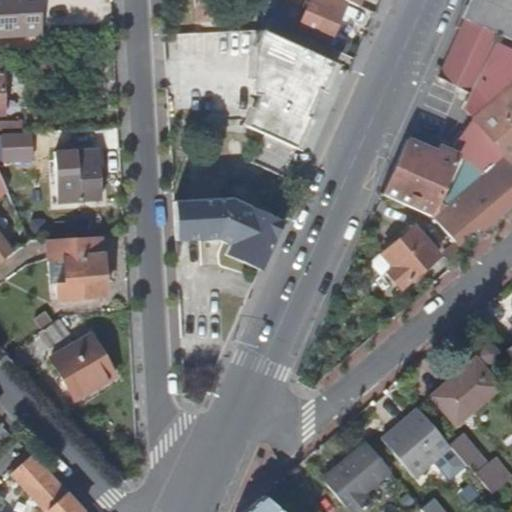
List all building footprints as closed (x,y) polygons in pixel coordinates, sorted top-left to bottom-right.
[(41,34),(38,0),(0,0),(0,19),(8,19),(9,36),(41,34)] [(219,12),(218,0),(195,0),(197,22),(212,21),(212,27),(231,26),(230,12),(219,12)] [(321,59),(341,14),(330,9),(333,2),(329,0),(309,0),(304,11),(308,14),(306,18),(310,19),(306,29),(291,22),(293,11),(282,8),(283,0),(267,0),(261,31),(321,59)] [(511,0),(470,0),(450,46),(439,71),(468,84),(493,33),(511,40),(511,56),(471,91),(475,96),(473,109),(449,152),(439,147),(436,153),(408,141),(383,196),(435,219),(461,250),(468,244),(472,248),(484,238),(480,233),(511,206),(511,0)] [(0,36),(9,36),(8,19),(0,19),(0,36)] [(283,178),(333,64),(321,59),(261,31),(253,47),(252,96),(259,97),(246,128),(251,131),(264,136),(261,142),(252,164),(283,178)] [(33,131),(2,131),(3,161),(33,160),(33,131)] [(261,142),(264,136),(251,131),(249,136),(261,142)] [(98,152),(97,135),(77,136),(78,153),(98,152)] [(99,175),(98,152),(78,153),(76,153),(78,177),(57,178),(59,203),(100,201),(99,184),(99,175)] [(0,198),(8,192),(0,173),(0,198)] [(282,222),(230,199),(175,201),(177,240),(215,238),(231,245),(226,256),(260,271),(280,228),(282,222)] [(402,289),(441,257),(415,227),(402,239),(413,252),(388,273),(402,289)] [(4,244),(0,238),(0,263),(12,254),(4,244)] [(105,297),(103,257),(102,257),(101,238),(48,241),(49,263),(64,262),(66,283),(57,284),(57,300),(105,297)] [(17,251),(9,240),(4,244),(12,254),(17,251)] [(50,347),(69,334),(60,321),(41,334),(50,347)] [(116,377),(92,337),(52,360),(76,400),(116,377)] [(459,425),(502,388),(477,360),(434,397),(459,425)] [(418,481),(454,451),(450,447),(420,411),(405,424),(408,427),(402,431),(399,428),(384,441),(418,481)] [(464,436),(450,447),(454,451),(496,500),(511,486),(511,477),(497,460),(490,466),(464,436)] [(363,495),(390,472),(369,446),(326,482),(351,511),(363,511),(372,506),(363,495)] [(84,511),(33,457),(12,479),(13,479),(34,500),(46,511),(84,511)] [(34,500),(13,479),(8,485),(29,505),(34,500)] [(445,511),(436,500),(421,511),(445,511)]
